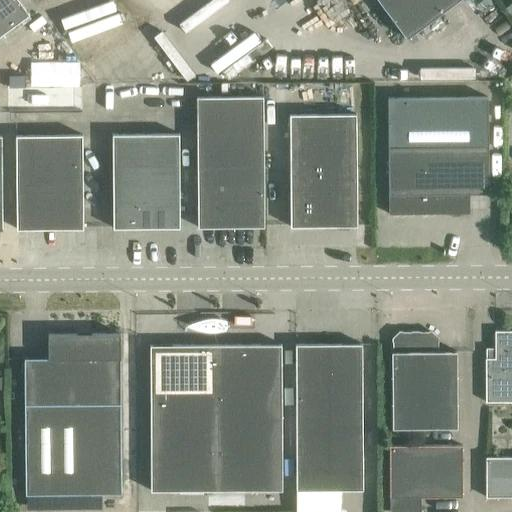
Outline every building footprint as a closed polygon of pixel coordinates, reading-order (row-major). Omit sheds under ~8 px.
[(0,0),(0,38),(31,14),(20,0),(0,0)] [(379,0),(407,37),(457,0),(379,0)] [(25,75),(10,75),(10,87),(26,87),(25,75)] [(197,96),(198,227),(265,226),(264,95),(197,96)] [(388,97),(389,145),(389,213),(470,213),(470,193),(489,193),(488,96),(388,97)] [(290,114),(291,226),(357,225),(356,113),(290,114)] [(113,134),(114,227),(180,227),(179,133),(113,134)] [(16,135),(17,208),(17,228),(84,228),(83,134),(16,135)] [(495,357),(486,357),(486,401),(511,400),(511,330),(495,330),(495,357)] [(393,351),(392,351),(392,428),(458,427),(457,350),(439,351),(438,337),(431,331),(400,331),(393,338),(393,351)] [(49,357),(25,357),(26,494),(122,493),(121,333),(49,333),(49,357)] [(282,343),(216,344),(217,489),(283,489),(282,343)] [(362,343),(296,343),(296,363),(297,489),(298,489),(297,511),(342,511),(342,489),(363,489),(363,363),(362,343)] [(217,489),(216,344),(150,344),(151,490),(217,489)] [(390,445),(390,465),(390,497),(463,496),(463,444),(390,445)] [(511,456),(486,456),(486,496),(511,496),(511,456)]
